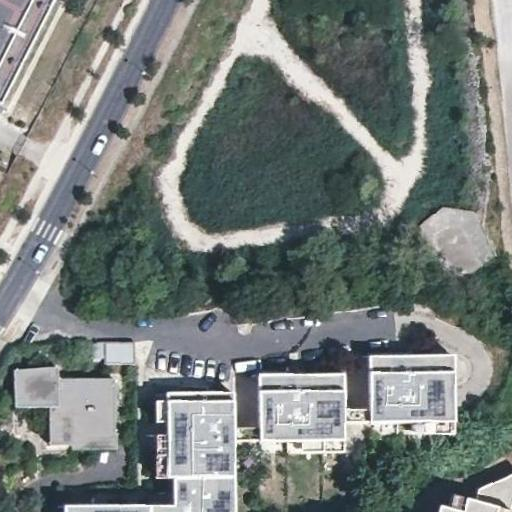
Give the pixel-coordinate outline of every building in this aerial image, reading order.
[(0,0),(0,99),(52,0),(0,0)] [(133,346),(104,347),(104,368),(133,368),(133,346)] [(451,358),(364,358),(365,425),(450,425),(451,358)] [(71,436),(113,436),(113,382),(56,381),(55,371),(12,373),(14,409),(48,409),(48,446),(71,446),(71,436)] [(340,377),(254,378),(255,445),(340,444),(340,377)] [(233,511),(232,395),(163,396),(163,481),(169,481),(169,509),(60,509),(59,511),(233,511)] [(152,481),(163,481),(163,396),(152,396),(152,481)] [(450,425),(365,425),(365,437),(450,436),(450,425)] [(115,436),(113,436),(71,436),(71,446),(70,452),(114,451),(115,436)] [(340,444),(255,445),(255,455),(340,454),(340,444)] [(428,511),(510,511),(511,504),(511,470),(482,481),(477,502),(455,496),(451,511),(430,506),(428,511)]
